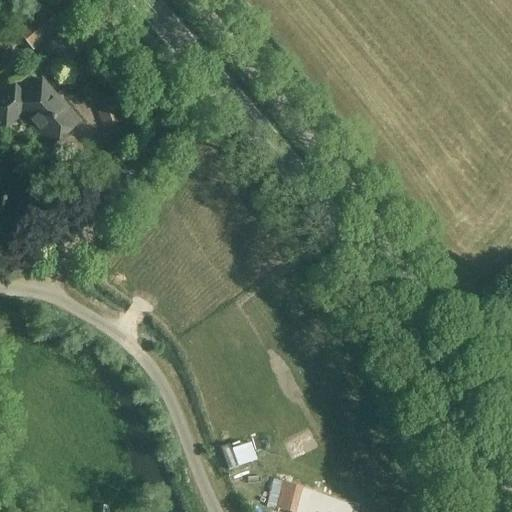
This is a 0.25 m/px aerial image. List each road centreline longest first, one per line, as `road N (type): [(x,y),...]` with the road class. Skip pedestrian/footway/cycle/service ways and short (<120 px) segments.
road 1 (secondary): [(485,511),(428,381),(359,262),(277,153),(143,0)]
road 2 (unclassified): [(511,490),(443,340),(371,222),(191,0)]
road 3 (unclassified): [(215,511),(147,363),(89,316),(34,293)]
road 4 (unclassified): [(34,293),(150,139)]
